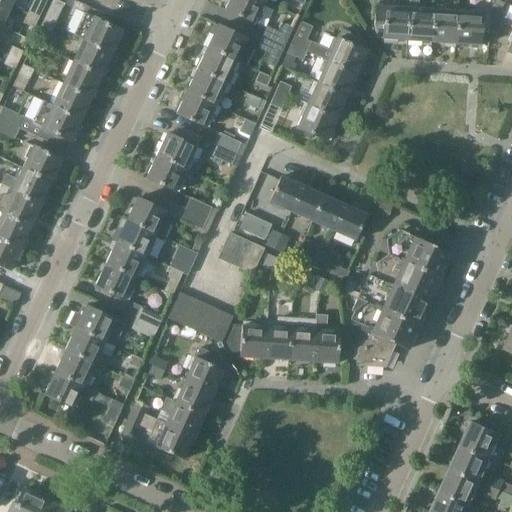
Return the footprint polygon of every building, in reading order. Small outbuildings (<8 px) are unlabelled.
[(0,0),(0,27),(8,31),(13,22),(3,17),(9,5),(0,0)] [(37,18),(45,0),(32,0),(26,13),(37,18)] [(52,27),(62,4),(53,0),(50,0),(40,21),(52,27)] [(251,24),(262,2),(257,0),(228,0),(223,11),(251,24)] [(407,0),(408,9),(403,9),(401,40),(429,42),(432,11),(417,10),(417,0),(407,0)] [(496,0),(492,0),(491,7),(500,11),(503,3),(496,0)] [(490,17),(500,21),(504,13),(490,7),(490,17)] [(403,9),(383,8),(383,9),(374,8),(372,28),(373,38),(401,40),(403,9)] [(458,44),(460,13),(432,11),(429,42),(458,44)] [(32,28),(37,18),(26,13),(22,23),(32,28)] [(110,53),(120,31),(91,17),(82,13),(72,35),(81,40),(110,53)] [(488,34),(489,15),(460,13),(458,44),(478,46),(479,34),(488,34)] [(490,17),(489,30),(496,33),(501,23),(490,17)] [(48,35),(52,27),(40,21),(37,30),(48,35)] [(291,42),(289,45),(306,52),(307,49),(310,43),(305,41),(311,28),(299,22),(291,42)] [(281,47),(290,28),(279,23),(275,32),(265,27),(260,38),(281,47)] [(234,62),(244,40),(216,26),(205,49),(234,62)] [(351,45),(355,37),(340,30),(336,38),(330,51),(319,46),(311,43),(310,43),(307,49),(306,52),(325,61),(354,75),(365,51),(351,45)] [(273,67),(281,47),(260,38),(255,49),(266,53),(262,62),(273,67)] [(99,75),(110,53),(81,40),(71,61),(99,75)] [(37,58),(42,48),(30,43),(26,53),(37,58)] [(289,45),(285,54),(302,61),(306,52),(289,45)] [(17,61),(21,53),(11,48),(7,56),(17,61)] [(224,83),(234,62),(205,49),(195,70),(224,83)] [(12,72),(17,61),(7,56),(2,67),(12,72)] [(89,97),(99,75),(71,61),(61,83),(89,97)] [(345,96),(354,75),(325,61),(316,83),(345,96)] [(27,80),(31,71),(20,66),(16,75),(27,80)] [(213,105),(224,83),(195,70),(185,91),(213,105)] [(264,87),(267,79),(257,75),(254,82),(264,87)] [(285,95),(289,86),(278,81),(274,90),(285,95)] [(79,118),(89,97),(61,83),(50,105),(79,118)] [(335,118),(345,96),(316,83),(306,105),(335,118)] [(281,104),(285,95),(274,90),(270,100),(281,104)] [(203,127),(213,105),(185,91),(174,113),(203,127)] [(253,109),(257,102),(246,97),(243,104),(253,109)] [(79,118),(50,105),(41,100),(30,123),(69,141),(79,118)] [(324,141),(335,118),(306,105),(295,128),(324,141)] [(0,120),(17,128),(22,117),(1,107),(0,108),(0,120)] [(0,133),(12,139),(17,128),(0,120),(0,133)] [(184,169),(194,147),(165,133),(155,156),(184,169)] [(234,154),(238,145),(216,135),(212,144),(234,154)] [(228,167),(234,154),(212,144),(207,157),(228,167)] [(50,182),(60,160),(31,146),(21,169),(50,182)] [(187,183),(191,172),(184,169),(155,156),(144,178),(173,191),(179,179),(187,183)] [(50,182),(21,169),(18,167),(11,181),(4,177),(0,184),(0,185),(40,204),(50,182)] [(290,213),(301,188),(279,178),(268,203),(290,213)] [(0,212),(29,226),(40,204),(0,185),(0,212)] [(311,222),(322,197),(301,188),(290,213),(311,222)] [(206,217),(211,206),(189,196),(184,207),(206,217)] [(332,232),(343,207),(322,197),(311,222),(332,232)] [(163,238),(173,216),(135,198),(124,220),(153,234),(163,238)] [(374,216),(385,221),(390,210),(379,205),(374,216)] [(354,241),(365,217),(343,207),(332,232),(354,241)] [(184,208),(180,218),(201,228),(206,218),(184,208)] [(0,239),(19,248),(29,226),(0,212),(0,239)] [(143,256),(153,234),(124,220),(114,242),(143,256)] [(268,236),(237,222),(233,232),(272,249),(279,235),(270,231),(268,236)] [(418,241),(421,233),(405,226),(401,228),(399,232),(385,240),(382,238),(378,249),(439,276),(449,255),(418,241)] [(227,235),(216,260),(228,265),(239,240),(231,236),(227,235)] [(280,253),(287,238),(279,235),(272,249),(280,253)] [(0,265),(9,270),(19,248),(0,239),(0,265)] [(239,240),(228,265),(239,271),(251,245),(239,240)] [(133,278),(143,256),(114,242),(104,264),(133,278)] [(187,260),(191,250),(180,245),(176,255),(187,260)] [(250,276),(260,253),(262,250),(251,245),(239,271),(250,276)] [(429,299),(439,276),(378,249),(367,271),(429,299)] [(314,269),(321,254),(314,251),(307,265),(314,269)] [(322,272),(329,257),(321,254),(314,269),(322,272)] [(267,273),(273,259),(265,255),(259,270),(267,273)] [(275,277),(281,262),(273,259),(267,273),(275,277)] [(123,300),(133,278),(104,264),(94,287),(123,300)] [(178,283),(182,273),(171,268),(167,277),(178,283)] [(417,326),(429,299),(367,271),(355,298),(417,326)] [(314,295),(320,280),(312,276),(305,291),(314,295)] [(322,298),(329,284),(320,280),(314,295),(322,298)] [(351,296),(355,285),(347,282),(346,283),(342,293),(351,296)] [(178,293),(167,319),(178,324),(189,298),(178,293)] [(407,349),(417,326),(355,298),(353,297),(347,310),(353,312),(349,319),(371,329),(370,333),(389,342),(407,349)] [(189,298),(178,324),(188,329),(200,303),(189,298)] [(200,303),(188,329),(199,334),(210,308),(200,303)] [(157,328),(162,316),(140,306),(135,318),(157,328)] [(103,343),(113,320),(84,307),(74,329),(103,343)] [(210,308),(199,334),(210,339),(221,314),(210,308)] [(221,314),(210,339),(220,344),(231,318),(221,314)] [(325,332),(326,316),(314,316),(313,321),(312,321),(310,362),(337,364),(339,332),(325,332)] [(152,339),(157,328),(135,318),(130,329),(152,339)] [(283,361),(286,319),(273,319),(273,324),(265,324),(265,328),(259,328),(257,359),(283,361)] [(310,362),(312,321),(286,319),(283,361),(310,362)] [(257,359),(259,328),(232,326),(230,346),(234,351),(238,352),(238,358),(257,359)] [(93,364),(103,343),(74,329),(64,351),(93,364)] [(511,330),(503,350),(511,353),(511,330)] [(384,354),(389,342),(370,333),(363,349),(358,348),(357,365),(383,367),(388,356),(384,354)] [(83,386),(93,364),(64,351),(54,373),(83,386)] [(139,370),(143,361),(131,355),(127,364),(139,370)] [(163,370),(166,362),(155,357),(151,365),(163,370)] [(213,392),(223,370),(194,358),(185,380),(213,392)] [(159,378),(163,370),(151,365),(148,373),(159,378)] [(89,402),(94,391),(83,386),(54,373),(44,395),(72,408),(78,396),(89,402)] [(129,392),(133,383),(122,378),(117,387),(129,392)] [(203,415),(213,392),(185,380),(175,402),(203,415)] [(203,415),(175,402),(164,398),(159,409),(155,420),(193,437),(203,415)] [(113,427),(123,405),(111,400),(102,422),(113,427)] [(143,415),(146,407),(135,402),(131,410),(143,415)] [(193,437),(155,420),(143,415),(131,410),(121,432),(133,437),(139,424),(151,429),(145,442),(183,459),(193,437)] [(499,463),(502,457),(504,450),(495,446),(500,435),(471,422),(460,446),(461,447),(489,459),(499,463)] [(491,479),(482,475),(489,459),(461,447),(451,469),(500,491),(511,496),(511,494),(511,487),(503,483),(504,481),(493,476),(491,479)] [(500,491),(451,469),(441,493),(469,505),(476,488),(485,493),(484,495),(495,500),(500,491)] [(38,511),(45,499),(22,488),(11,511),(38,511)] [(476,511),(478,509),(469,505),(441,493),(432,511),(476,511)] [(66,511),(67,510),(45,499),(38,511),(66,511)]
